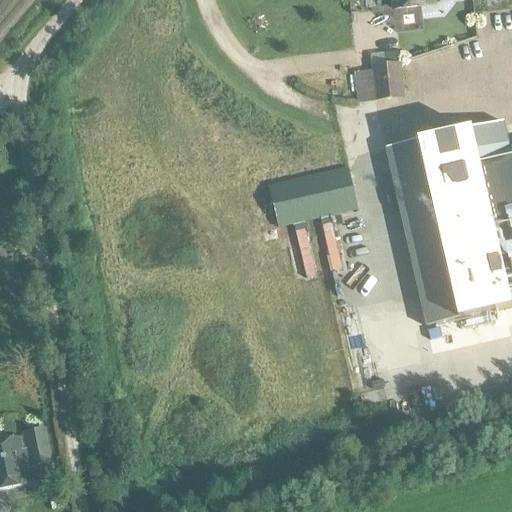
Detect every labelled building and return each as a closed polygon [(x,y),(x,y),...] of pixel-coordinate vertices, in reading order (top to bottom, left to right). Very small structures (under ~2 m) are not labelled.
[(358,0),(358,11),(385,12),(385,0),(358,0)] [(392,0),(394,11),(434,6),(433,0),(392,0)] [(399,53),(384,54),(386,67),(400,65),(399,53)] [(405,100),(401,65),(400,65),(386,67),(372,68),(376,103),(405,100)] [(511,143),(508,145),(503,123),(386,150),(426,328),(511,308),(511,143)] [(349,169),(268,188),(278,229),(358,211),(349,169)] [(395,404),(400,425),(417,420),(412,400),(395,404)] [(20,441),(20,440),(0,444),(0,491),(29,485),(25,465),(32,463),(32,467),(53,463),(46,432),(26,435),(29,451),(23,453),(21,441),(20,441)]
